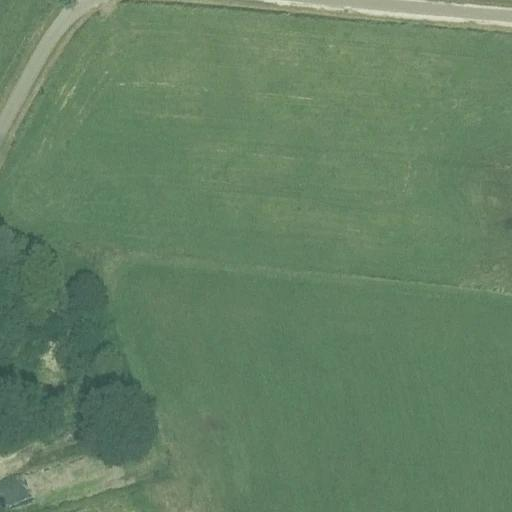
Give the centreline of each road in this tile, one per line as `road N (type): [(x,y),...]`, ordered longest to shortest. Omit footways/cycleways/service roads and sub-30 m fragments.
road 1 (unclassified): [(297,0),(511,20)]
road 2 (unclassified): [(0,130),(59,31),(97,0)]
